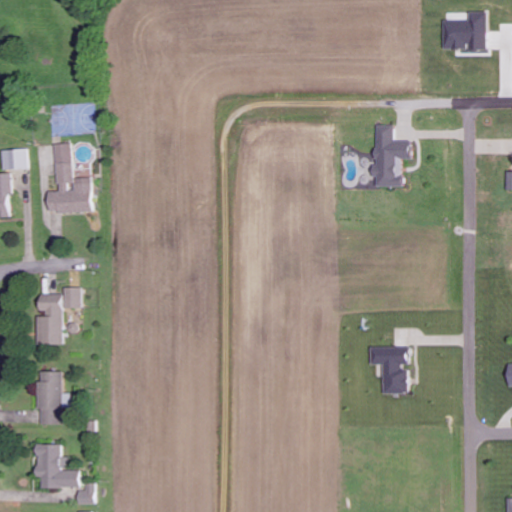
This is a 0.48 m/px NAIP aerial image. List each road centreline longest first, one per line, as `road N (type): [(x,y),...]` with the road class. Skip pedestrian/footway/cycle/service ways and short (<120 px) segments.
road 1 (residential): [(220,511),(223,152),(230,123),(260,105),(452,102)]
road 2 (residential): [(471,101),(469,511)]
